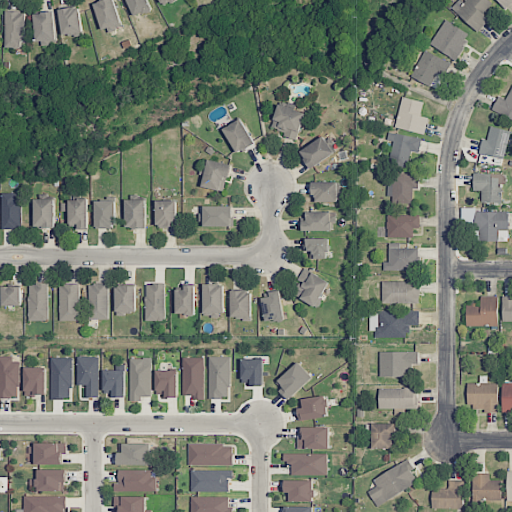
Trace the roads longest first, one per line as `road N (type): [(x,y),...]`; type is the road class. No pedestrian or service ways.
road 1 (residential): [(446,442),(450,154),(468,96),(511,39)]
road 2 (residential): [(32,258),(272,258),(272,186)]
road 3 (residential): [(0,425),(263,425)]
